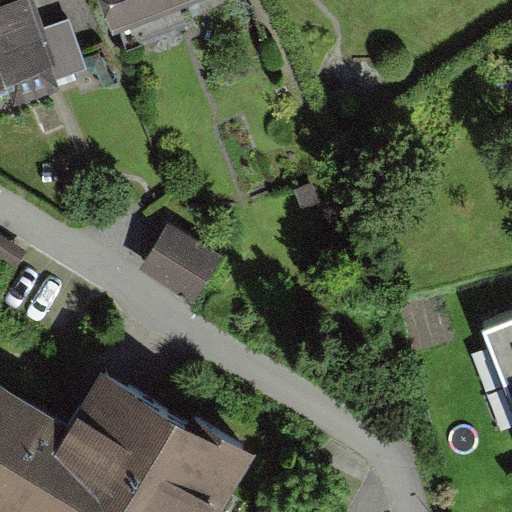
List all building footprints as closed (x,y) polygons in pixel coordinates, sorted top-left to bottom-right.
[(33,0),(0,0),(0,74),(53,56),(33,0)] [(94,0),(105,26),(174,0),(94,0)] [(162,223),(137,265),(190,297),(216,255),(162,223)] [(511,304),(476,319),(511,408),(511,304)] [(48,412),(0,383),(0,511),(183,511),(226,439),(82,355),(48,412)]
